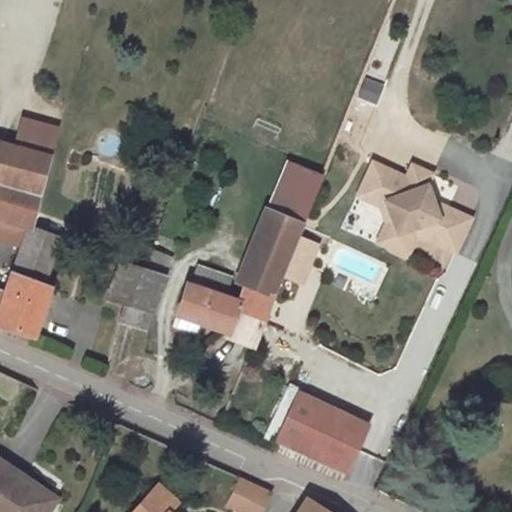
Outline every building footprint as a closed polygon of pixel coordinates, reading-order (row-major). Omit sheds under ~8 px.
[(49,155),(56,131),(20,121),(13,146),(49,155)] [(0,186),(38,198),(49,155),(13,146),(0,142),(0,186)] [(431,174),(411,165),(405,177),(372,162),(362,183),(381,192),(397,233),(390,248),(406,255),(416,234),(454,252),(470,217),(432,200),(426,184),(431,174)] [(302,225),(321,179),(291,166),(274,212),(302,225)] [(381,192),(362,183),(356,195),(379,205),(386,221),(376,242),(390,248),(397,233),(381,192)] [(38,198),(0,186),(0,238),(15,242),(20,224),(28,226),(27,228),(30,229),(38,198)] [(267,209),(238,279),(245,282),(275,294),(302,225),(274,212),(267,209)] [(28,226),(20,224),(15,242),(21,244),(27,228),(28,226)] [(30,229),(27,228),(21,244),(21,246),(0,308),(0,326),(33,338),(49,288),(43,286),(59,239),(30,229)] [(149,250),(142,269),(164,277),(171,259),(149,250)] [(145,329),(164,277),(142,269),(120,262),(107,299),(123,305),(119,321),(145,329)] [(275,294),(245,282),(237,301),(223,296),(229,278),(198,267),(191,286),(186,284),(176,315),(180,317),(176,327),(197,333),(200,323),(255,343),(275,294)] [(341,481),(344,475),(367,425),(298,393),(271,450),(341,481)] [(0,462),(0,511),(32,511),(45,493),(0,462)] [(239,477),(226,507),(236,511),(259,511),(269,492),(239,477)] [(158,486),(134,511),(166,511),(176,502),(158,486)] [(45,493),(32,511),(46,511),(55,499),(45,493)] [(329,511),(306,498),(301,506),(297,511),(329,511)]
